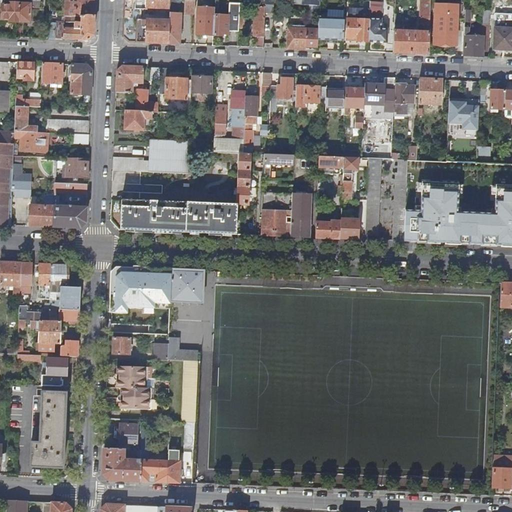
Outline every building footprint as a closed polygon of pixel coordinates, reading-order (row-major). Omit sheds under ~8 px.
[(24,0),(25,4),(19,4),(19,22),(30,22),(30,21),(43,22),(44,6),(45,6),(45,0),(24,0)] [(63,26),(49,26),(48,35),(48,39),(87,41),(93,35),(94,0),(64,0),(64,17),(63,17),(62,24),(63,26)] [(124,0),(123,37),(129,43),(168,44),(169,21),(141,20),(141,8),(145,9),(169,10),(170,0),(165,0),(124,0)] [(170,0),(169,10),(169,13),(178,13),(178,1),(176,0),(170,0)] [(222,0),(214,0),(214,8),(214,10),(222,10),(222,0)] [(239,17),(239,0),(231,0),(231,17),(239,17)] [(272,0),(264,0),(265,1),(264,11),(272,12),(272,0)] [(302,0),(302,5),(307,5),(309,5),(313,5),(312,16),(319,16),(319,14),(319,6),(319,0),(302,0)] [(415,32),(394,32),(393,53),(428,54),(429,35),(429,24),(430,0),(421,0),(421,19),(422,19),(421,23),(424,26),(424,33),(417,32),(417,30),(415,30),(415,32)] [(184,14),(194,14),(195,1),(181,1),(181,3),(184,3),(184,14)] [(257,37),(257,48),(263,48),(264,14),(264,11),(265,1),(254,1),(253,37),(257,37)] [(9,22),(19,23),(19,22),(19,4),(9,3),(9,6),(2,5),(1,20),(9,20),(9,22)] [(382,5),(370,4),(369,12),(368,42),(387,43),(388,29),(381,29),(382,5)] [(214,16),(214,10),(214,8),(197,8),(196,35),(213,36),(214,16)] [(470,11),(465,11),(465,15),(464,36),(464,41),(464,56),(482,57),(483,37),(468,36),(468,28),(469,28),(470,11)] [(357,42),(368,42),(369,12),(357,12),(356,21),(347,20),(346,38),(357,39),(357,42)] [(169,13),(169,21),(180,22),(180,13),(178,13),(169,13)] [(326,15),(319,14),(319,16),(318,31),(318,40),(326,41),(326,43),(334,44),(334,41),(343,41),(344,20),(326,19),(326,15)] [(448,25),(429,24),(429,35),(464,36),(465,15),(449,14),(448,25)] [(228,17),(214,16),(213,36),(222,36),(223,34),(227,35),(228,17)] [(180,22),(169,21),(168,44),(179,45),(180,22)] [(511,29),(494,28),(493,50),(511,50),(511,29)] [(288,29),(288,49),(306,50),(306,47),(318,47),(318,40),(318,31),(305,30),(289,29),(288,29)] [(456,41),(455,56),(464,56),(464,41),(456,41)] [(34,64),(17,63),(17,78),(25,78),(25,81),(33,82),(34,64)] [(62,65),(42,64),(41,84),(61,85),(62,65)] [(92,71),(87,66),(72,65),(71,95),(91,96),(92,71)] [(122,67),(117,72),(116,93),(132,94),(132,84),(143,84),(143,68),(122,67)] [(151,85),(159,85),(160,69),(151,68),(151,85)] [(167,69),(160,69),(159,85),(159,99),(172,99),(171,102),(176,102),(176,100),(184,100),(184,103),(187,103),(187,93),(191,93),(191,81),(187,81),(187,80),(166,79),(167,69)] [(262,86),(271,87),(271,86),(272,73),(262,73),(262,86)] [(212,78),(191,78),(191,81),(191,93),(197,93),(197,98),(199,98),(199,101),(205,101),(205,94),(211,94),(212,78)] [(364,105),(394,106),(395,78),(385,78),(385,85),(365,85),(364,89),(364,105)] [(296,101),(296,87),(296,83),(293,83),(293,79),(281,79),(281,86),(271,86),(271,87),(270,113),(276,113),(277,107),(284,107),(284,100),(296,101)] [(442,80),(420,79),(419,104),(441,105),(442,80)] [(405,85),(396,84),(396,103),(395,103),(394,116),(406,116),(407,103),(413,104),(414,86),(405,86),(405,85)] [(326,88),(296,87),(296,101),(295,110),(302,110),(302,108),(305,108),(305,103),(326,104),(326,91),(326,88)] [(364,89),(345,89),(345,91),(344,111),(344,115),(347,115),(347,112),(347,109),(364,109),(364,105),(364,89)] [(9,92),(0,91),(0,112),(8,112),(9,92)] [(136,112),(152,112),(155,112),(158,113),(158,104),(146,103),(147,91),(137,91),(136,112)] [(326,91),(326,104),(325,110),(344,111),(345,91),(326,91)] [(490,110),(504,110),(505,91),(491,91),(490,110)] [(244,154),(246,97),(246,93),(235,93),(233,127),(237,127),(236,140),(220,140),(220,138),(225,138),(225,135),(226,115),(220,115),(221,107),(216,107),(215,134),(214,134),(214,146),(213,153),(239,154),(244,154)] [(15,107),(27,107),(40,108),(41,95),(30,94),(30,101),(22,100),(23,96),(16,95),(15,107)] [(244,154),(250,154),(252,154),(253,138),(251,138),(251,130),(253,130),(253,117),(256,117),(257,98),(246,97),(244,154)] [(479,100),(449,99),(449,102),(465,103),(465,107),(471,108),(471,106),(479,106),(479,100)] [(465,103),(449,102),(448,117),(448,124),(463,125),(462,130),(478,130),(479,106),(471,106),(471,108),(465,107),(465,103)] [(177,106),(177,113),(190,114),(190,106),(177,106)] [(27,107),(15,107),(14,132),(48,133),(73,134),(89,135),(90,122),(46,120),(46,128),(27,127),(27,107)] [(151,131),(152,112),(136,112),(125,111),(124,130),(151,131)] [(355,128),(363,129),(363,118),(355,118),(355,128)] [(261,125),(261,135),(268,136),(269,126),(261,125)] [(0,143),(14,144),(14,138),(14,133),(0,132),(0,143)] [(14,132),(14,133),(14,138),(21,139),(21,151),(47,152),(48,133),(14,132)] [(73,144),(89,144),(89,135),(73,134),(73,144)] [(144,159),(114,158),(113,171),(187,174),(188,151),(189,152),(189,143),(151,141),(150,162),(144,161),(144,159)] [(14,144),(0,143),(0,225),(11,226),(12,185),(12,182),(13,157),(14,144)] [(363,146),(363,157),(391,158),(392,147),(363,146)] [(410,146),(409,160),(417,161),(418,147),(410,146)] [(477,148),(476,163),(490,164),(491,148),(477,148)] [(239,154),(238,171),(249,171),(250,154),(244,154),(239,154)] [(263,165),(293,166),(293,156),(283,155),(268,155),(264,155),(263,165)] [(343,158),(324,157),(318,157),(318,174),(333,175),(334,167),(339,167),(343,167),(343,158)] [(353,158),(343,158),(343,167),(342,186),(342,196),(342,199),(351,199),(351,192),(352,171),(353,171),(353,158)] [(66,177),(88,178),(88,160),(67,159),(66,177)] [(378,236),(381,159),(368,159),(366,240),(369,240),(370,235),(378,236)] [(392,241),(404,242),(406,187),(407,160),(398,160),(397,174),(395,173),(392,241)] [(511,166),(409,161),(405,241),(511,245),(511,166)] [(237,205),(248,206),(249,171),(238,171),(237,205)] [(15,197),(30,198),(31,182),(12,182),(12,185),(15,185),(15,197)] [(53,207),(53,227),(68,228),(80,229),(86,223),(86,205),(59,204),(59,193),(87,194),(87,185),(54,183),(54,189),(53,207)] [(263,192),(262,236),(276,236),(290,237),(303,238),(310,238),(310,194),(308,194),(263,192)] [(237,205),(122,200),(121,230),(185,233),(236,235),(237,224),(239,225),(239,222),(237,222),(237,205)] [(30,206),(30,227),(53,227),(53,207),(30,206)] [(341,219),(341,222),(341,239),(353,240),(358,240),(359,220),(349,220),(341,219)] [(332,224),(316,223),(316,238),(327,239),(341,239),(341,222),(332,221),(332,224)] [(20,286),(21,263),(8,263),(1,262),(0,280),(0,284),(14,286),(14,295),(20,295),(20,286)] [(31,286),(32,263),(21,263),(20,286),(31,286)] [(51,285),(52,264),(40,264),(39,284),(40,284),(40,287),(43,288),(43,284),(51,285)] [(69,265),(52,264),(51,285),(68,285),(69,265)] [(209,306),(210,271),(112,268),(110,315),(134,316),(134,311),(177,312),(178,305),(209,306)] [(511,284),(502,284),(501,308),(511,307),(511,284)] [(60,295),(60,310),(80,311),(81,288),(57,287),(57,295),(60,295)] [(19,320),(26,321),(31,321),(49,322),(49,313),(27,312),(27,306),(20,306),(19,320)] [(50,310),(49,313),(49,322),(31,321),(31,328),(37,328),(40,327),(39,351),(55,351),(55,344),(59,344),(60,322),(56,322),(57,310),(50,310)] [(66,323),(79,324),(80,311),(60,310),(60,320),(66,320),(66,323)] [(19,320),(18,355),(30,355),(30,352),(22,352),(23,340),(25,340),(26,321),(19,320)] [(168,362),(186,363),(198,363),(198,353),(179,352),(180,340),(169,339),(169,347),(168,362)] [(114,340),(113,356),(131,356),(131,340),(114,340)] [(61,350),(60,356),(78,357),(79,342),(66,342),(66,345),(66,348),(64,348),(62,347),(62,350),(61,350)] [(158,346),(158,362),(168,362),(169,347),(158,346)] [(48,358),(47,376),(67,377),(68,359),(48,358)] [(195,423),(198,363),(186,363),(184,423),(186,423),(195,423)] [(155,390),(149,390),(144,390),(145,369),(118,368),(118,376),(120,376),(120,381),(117,381),(117,390),(122,390),(122,397),(124,397),(124,403),(122,403),(121,410),(154,412),(155,390)] [(40,443),(32,442),(31,467),(64,468),(67,393),(42,392),(40,443)] [(194,450),(195,423),(186,423),(185,449),(194,450)] [(121,426),(120,445),(137,446),(138,426),(121,426)] [(142,451),(141,482),(168,484),(169,463),(149,462),(149,455),(150,455),(151,431),(143,430),(142,451)] [(103,475),(109,481),(141,482),(142,451),(133,451),(133,457),(139,457),(139,462),(121,461),(121,459),(125,459),(125,451),(104,450),(103,475)] [(169,463),(168,484),(180,484),(180,462),(175,462),(175,454),(169,454),(169,463)] [(494,469),(493,489),(511,490),(511,489),(511,456),(494,456),(494,469)] [(309,479),(309,487),(357,489),(357,480),(309,479)] [(27,511),(28,502),(7,501),(6,511),(27,511)] [(71,511),(72,509),(66,503),(52,503),(51,511),(71,511)]
